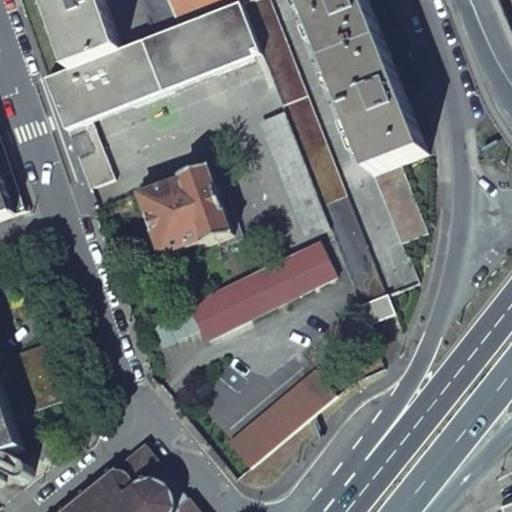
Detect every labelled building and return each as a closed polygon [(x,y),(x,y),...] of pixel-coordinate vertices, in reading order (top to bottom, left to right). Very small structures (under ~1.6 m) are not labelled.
[(47,0),(73,74),(125,54),(106,0),(47,0)] [(143,0),(159,41),(245,7),(264,0),(143,0)] [(271,0),(264,0),(245,7),(265,58),(287,115),(334,233),(362,308),(388,298),(271,0)] [(369,0),(306,0),(375,178),(402,167),(431,157),(410,102),(372,6),(369,0)] [(50,83),(70,134),(94,125),(265,58),(245,7),(159,41),(125,54),(73,74),(50,83)] [(334,233),(287,115),(261,125),(307,243),(334,233)] [(74,144),(92,192),(116,182),(94,125),(70,134),(74,144)] [(5,135),(0,136),(0,223),(31,212),(18,174),(5,135)] [(402,167),(375,178),(402,246),(430,235),(402,167)] [(213,168),(184,178),(186,182),(143,197),(164,259),(208,243),(209,247),(237,238),(213,168)] [(325,246),(185,313),(182,308),(172,313),(175,318),(154,329),(164,350),(201,332),(207,343),(340,278),(325,246)] [(388,298),(362,308),(370,327),(397,318),(390,297),(388,298)] [(0,486),(7,484),(4,474),(25,484),(29,484),(32,482),(34,479),(36,476),(35,473),(32,468),(11,458),(27,452),(16,420),(80,398),(60,342),(7,361),(0,355),(0,486)] [(231,446),(252,471),(339,398),(318,374),(231,446)] [(198,511),(148,450),(71,511),(198,511)]
